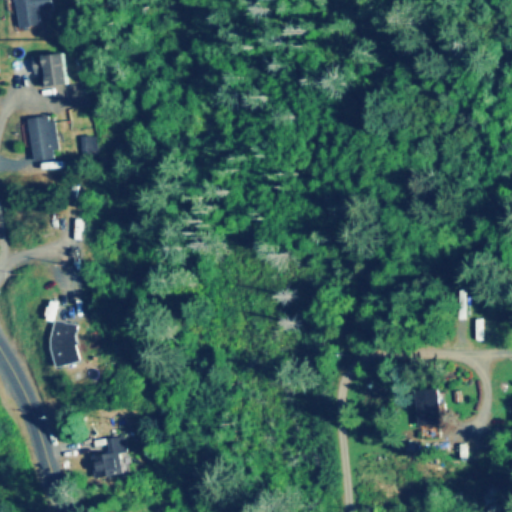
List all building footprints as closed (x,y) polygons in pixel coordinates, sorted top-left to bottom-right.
[(53,7),(52,0),(16,0),(20,29),(42,26),(40,9),(53,7)] [(39,87),(67,84),(64,52),(35,56),(39,87)] [(29,118),(35,161),(59,158),(54,115),(29,118)] [(96,137),(82,137),(82,156),(96,156),(96,137)] [(52,363),(75,364),(77,323),(55,321),(52,363)] [(420,391),(424,440),(443,439),(439,390),(420,391)] [(109,452),(101,453),(102,476),(127,474),(125,436),(108,437),(109,452)]
